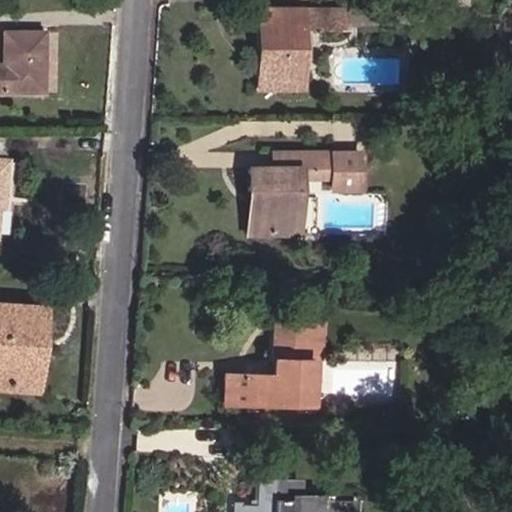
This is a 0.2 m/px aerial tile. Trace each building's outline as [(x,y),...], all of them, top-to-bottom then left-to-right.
[(281,81),(281,91),(306,91),(306,33),(344,33),(343,13),(262,12),(261,80),(281,81)] [(0,57),(0,85),(48,87),(48,24),(5,24),(5,57),(0,57)] [(511,29),(486,29),(484,90),(511,90),(511,29)] [(281,81),(261,80),(261,91),(281,91),(281,81)] [(302,182),(302,155),(272,155),(272,170),(251,170),(250,192),(258,192),(257,223),(301,223),(302,182)] [(324,156),(302,155),(302,182),(324,181),(324,156)] [(324,156),(324,181),(333,181),(333,193),(363,192),(362,156),(324,156)] [(452,180),(450,225),(479,226),(482,182),(452,180)] [(249,223),(257,223),(258,192),(250,192),(249,223)] [(478,242),(479,226),(450,225),(449,241),(478,242)] [(0,301),(0,383),(32,384),(33,328),(43,328),(44,304),(0,301)] [(307,359),(308,324),(275,323),(274,374),(228,373),(228,401),(312,402),(314,360),(307,359)] [(307,359),(314,360),(325,359),(326,324),(308,324),(307,359)] [(42,385),(43,328),(33,328),(32,384),(42,385)] [(322,511),(323,498),(293,498),(293,480),(254,480),(254,498),(236,497),(235,511),(322,511)] [(339,511),(340,499),(323,498),(322,511),(339,511)] [(361,511),(362,499),(340,499),(339,511),(361,511)]
